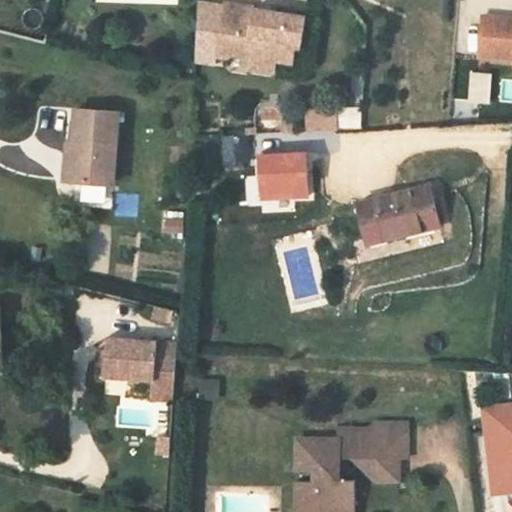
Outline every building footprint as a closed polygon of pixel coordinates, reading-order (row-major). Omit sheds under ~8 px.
[(254,7),(224,5),(218,58),(230,60),(235,55),(252,57),(251,66),(275,70),(276,60),(293,62),(295,45),(299,45),(302,15),(254,9),(254,7)] [(511,11),(486,9),(482,49),(511,52),(511,11)] [(492,103),(492,72),(469,71),(469,103),(492,103)] [(306,106),(307,131),(363,128),(362,103),(306,106)] [(251,164),(249,133),(223,134),(224,165),(251,164)] [(110,225),(114,154),(73,152),(72,187),(61,186),(60,224),(110,225)] [(442,222),(431,183),(360,200),(369,241),(442,222)] [(183,233),(185,217),(164,214),(162,230),(183,233)] [(153,305),(149,321),(167,325),(171,310),(153,305)] [(181,372),(182,342),(112,337),(111,351),(109,377),(159,380),(160,371),(181,372)] [(100,376),(109,377),(111,351),(101,350),(100,376)] [(179,400),(181,372),(160,371),(159,380),(158,399),(179,400)] [(511,407),(484,411),(486,426),(511,422),(511,407)] [(377,481),(404,480),(404,456),(379,455),(377,422),(341,423),(341,435),(342,453),(355,454),(377,481)] [(404,456),(411,456),(410,422),(377,422),(379,455),(404,456)] [(511,422),(486,426),(494,497),(511,494),(511,422)] [(304,479),(305,505),(329,505),(329,511),(358,511),(358,478),(342,479),(342,453),(341,435),(302,435),(303,466),(323,467),(323,480),(304,479)] [(173,454),(174,437),(160,436),(160,454),(173,454)]
